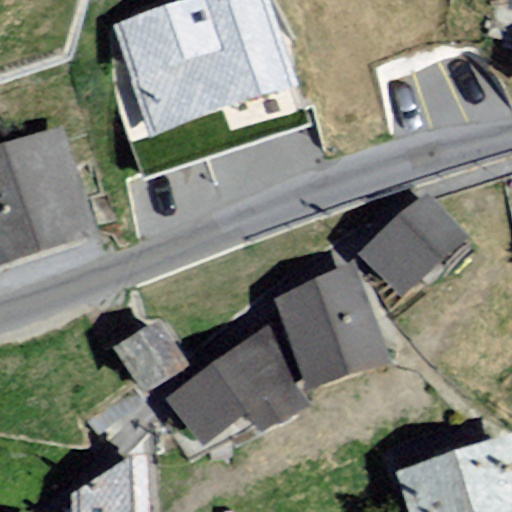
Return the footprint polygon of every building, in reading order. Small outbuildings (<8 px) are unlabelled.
[(304,123),(264,0),(197,0),(114,27),(161,170),(304,123)] [(511,0),(494,0),(493,21),(511,21),(511,0)] [(54,137),(0,155),(0,274),(91,243),(54,137)] [(427,200),(358,261),(402,311),(471,250),(427,200)] [(351,284),(275,313),(311,405),(387,376),(351,284)] [(147,403),(195,376),(165,322),(116,349),(147,403)] [(169,410),(204,456),(293,389),(258,343),(169,410)] [(511,511),(511,455),(509,447),(397,482),(406,511),(511,511)]
